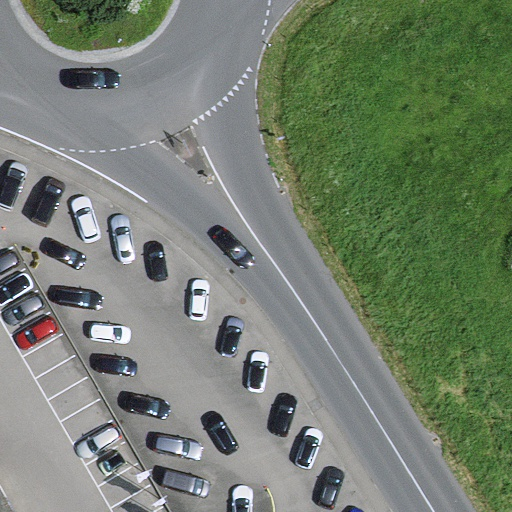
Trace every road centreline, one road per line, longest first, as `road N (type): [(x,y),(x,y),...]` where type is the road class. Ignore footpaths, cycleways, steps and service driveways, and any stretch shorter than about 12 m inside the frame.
road 1 (secondary): [(274,260),(433,511)]
road 2 (secondary): [(100,103),(157,170),(274,260)]
road 3 (secondary): [(274,260),(234,140),(195,59)]
